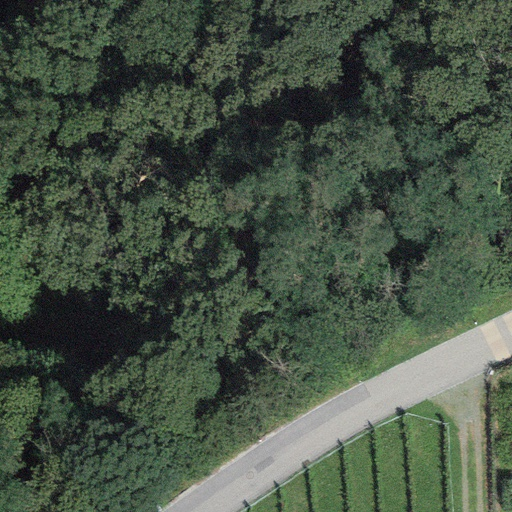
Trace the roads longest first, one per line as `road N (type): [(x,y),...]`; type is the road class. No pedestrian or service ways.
road 1 (residential): [(194,511),(511,333)]
road 2 (track): [(460,357),(470,511)]
